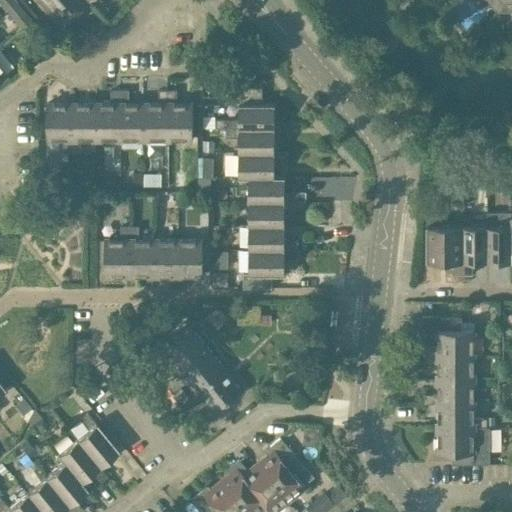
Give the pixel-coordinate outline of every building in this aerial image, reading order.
[(15,0),(0,0),(0,3),(5,10),(16,1),(15,0)] [(87,1),(85,0),(38,0),(60,25),(87,1)] [(31,19),(16,1),(5,10),(20,28),(31,19)] [(40,30),(32,20),(23,27),(31,37),(40,30)] [(225,127),(274,128),(274,102),(262,102),(262,86),(233,86),(233,104),(238,104),(239,119),(215,118),(215,127),(225,127)] [(120,138),(120,89),(111,89),(111,102),(96,102),(96,138),(120,138)] [(129,89),(120,89),(120,138),(143,138),(144,102),(129,102),(129,89)] [(168,138),(168,89),(159,89),(159,102),(144,102),(143,138),(168,138)] [(176,89),(168,89),(168,138),(188,138),(188,146),(198,146),(198,135),(193,135),(193,102),(177,102),(176,89)] [(72,152),(72,102),(47,102),(47,139),(63,138),(63,152),(72,152)] [(96,102),(72,102),(72,152),(81,152),(81,138),(96,138),(96,102)] [(238,137),(238,151),(274,152),(274,151),(274,128),(225,127),(225,137),(238,137)] [(203,151),(214,151),(214,140),(203,140),(203,151)] [(239,177),(248,177),(248,176),(275,176),(275,175),(275,161),(288,161),(288,151),(274,151),(274,152),(238,151),(239,177)] [(199,177),(213,177),(213,157),(199,157),(199,177)] [(511,175),(511,164),(500,165),(500,176),(511,175)] [(487,174),(487,165),(475,165),(475,174),(487,174)] [(153,185),(161,185),(161,172),(153,172),(153,185)] [(134,186),(144,185),(144,173),(134,173),(134,186)] [(285,175),(275,175),(275,176),(248,176),(248,177),(248,200),(298,200),(298,191),(285,191),(285,175)] [(199,177),(199,190),(211,190),(211,177),(199,177)] [(298,191),(298,200),(298,201),(306,201),(306,191),(298,191)] [(298,209),(298,200),(248,200),(249,224),(284,224),(284,209),(298,209)] [(426,211),(426,260),(454,260),(454,273),(463,273),(463,213),(457,213),(457,224),(440,224),(440,211),(426,211)] [(511,260),(511,250),(511,224),(510,224),(510,214),(511,214),(511,211),(486,211),(486,224),(487,224),(487,260),(511,260)] [(472,260),(487,260),(487,224),(486,224),(470,224),(470,213),(463,213),(463,273),(472,273),(472,260)] [(249,224),(249,248),(298,248),(298,239),(284,239),(284,224),(249,224)] [(104,274),(129,274),(129,225),(120,225),(120,238),(104,238),(104,274)] [(129,274),(154,274),(154,238),(138,238),(138,225),(129,225),(129,274)] [(178,238),(154,238),(154,274),(169,274),(169,287),(178,287),(178,238)] [(203,238),(178,238),(178,287),(186,287),(186,274),(203,274),(203,238)] [(284,257),(298,257),(298,248),(249,248),(249,273),(243,273),(243,287),(272,287),(272,273),(284,273),(284,257)] [(228,286),(228,272),(214,271),(214,286),(228,286)] [(166,321),(167,316),(163,311),(155,317),(162,325),(166,321)] [(441,316),(441,329),(438,329),(438,345),(425,345),(425,354),(474,355),(474,329),(461,329),(461,316),(441,316)] [(461,329),(473,329),(473,321),(461,321),(461,329)] [(193,328),(163,352),(196,393),(181,405),(189,414),(208,398),(217,409),(241,389),(226,370),(227,369),(193,328)] [(437,363),(438,378),(473,379),(474,355),(425,354),(425,363),(437,363)] [(425,402),(437,403),(473,402),(473,379),(438,378),(438,393),(424,393),(425,402)] [(182,387),(172,395),(179,403),(188,395),(182,387)] [(473,417),(473,402),(437,403),(437,426),(487,426),(487,417),(473,417)] [(87,429),(75,438),(98,466),(98,465),(118,450),(87,412),(79,418),(87,429)] [(33,423),(41,432),(46,428),(46,421),(42,416),(33,423)] [(491,426),(487,426),(437,426),(438,451),(454,451),(454,462),(491,462),(491,426)] [(267,453),(257,461),(290,501),(307,487),(294,472),(303,464),(281,436),(264,450),(267,453)] [(107,475),(98,465),(98,466),(75,438),(56,454),(62,461),(63,461),(80,481),(80,480),(91,471),(99,481),(107,475)] [(22,446),(30,456),(36,451),(28,441),(22,446)] [(19,459),(26,467),(32,461),(26,453),(19,459)] [(239,458),(235,461),(238,465),(238,469),(268,506),(268,507),(271,511),(276,511),(290,501),(257,461),(247,469),(239,458)] [(86,488),(80,480),(80,481),(63,461),(62,461),(44,476),(73,511),(77,511),(83,508),(74,498),(86,488)] [(246,511),(261,511),(268,507),(268,506),(238,469),(238,465),(235,461),(227,468),(229,471),(220,479),(246,511)] [(73,511),(44,476),(26,491),(42,511),(57,511),(60,510),(62,511),(73,511)] [(246,511),(220,479),(210,487),(207,484),(191,497),(203,511),(246,511)] [(347,494),(338,482),(331,488),(331,498),(336,503),(347,494)] [(7,506),(11,511),(42,511),(26,491),(7,506)] [(310,511),(324,511),(335,504),(325,491),(306,507),(310,511)]
